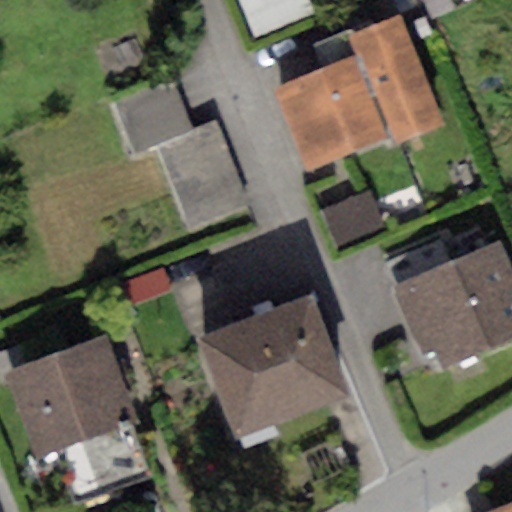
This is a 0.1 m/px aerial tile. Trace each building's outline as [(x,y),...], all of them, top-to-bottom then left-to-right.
[(305,0),(237,0),(253,37),(311,13),(305,0)] [(449,0),(425,0),(433,19),(453,11),(449,0)] [(401,16),(349,36),(357,55),(388,133),(393,146),(445,126),(401,16)] [(357,55),(272,90),(304,167),(388,133),(357,55)] [(156,147),(191,131),(170,72),(107,95),(130,156),(156,147)] [(191,131),(156,147),(192,230),(245,207),(209,124),(191,131)] [(370,192),(325,210),(339,245),(384,227),(370,192)] [(382,261),(393,284),(454,258),(443,234),(382,261)] [(454,258),(393,284),(421,350),(430,346),(440,369),(511,339),(511,267),(500,239),(454,258)] [(163,273),(124,286),(131,305),(169,291),(163,273)] [(309,295),(203,335),(241,435),(348,395),(309,295)] [(104,340),(3,375),(31,456),(57,447),(78,506),(153,480),(104,340)]
